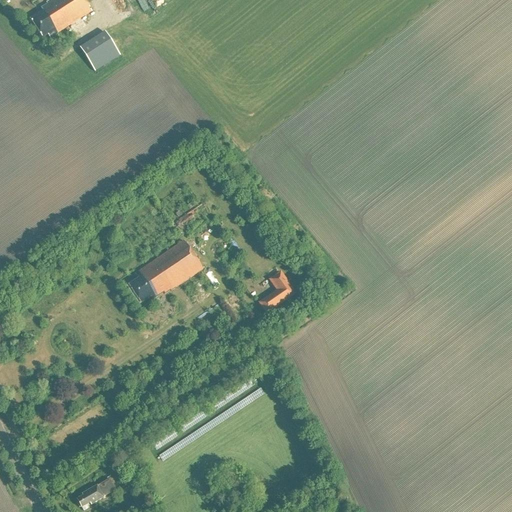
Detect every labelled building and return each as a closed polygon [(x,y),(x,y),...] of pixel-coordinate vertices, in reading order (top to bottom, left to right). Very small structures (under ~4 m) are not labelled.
[(50,39),(88,14),(91,13),(82,0),(52,0),(47,4),(48,5),(41,8),(43,11),(30,19),(43,38),(48,35),(50,39)] [(85,45),(98,70),(125,57),(112,32),(85,45)] [(191,214),(174,222),(177,228),(194,221),(191,214)] [(254,237),(265,252),(270,249),(259,233),(254,237)] [(202,271),(183,243),(135,274),(138,279),(129,286),(141,304),(151,297),(153,300),(164,293),(165,295),(202,271)] [(276,292),(258,304),(266,316),(296,295),(280,273),(268,281),(276,292)] [(339,284),(333,289),(336,293),(342,288),(339,284)] [(116,483),(113,478),(82,495),(83,496),(76,500),(81,509),(90,504),(91,506),(115,493),(111,485),(116,483)] [(127,486),(118,491),(122,497),(130,492),(127,486)] [(146,508),(140,498),(135,501),(142,511),(146,508)]
